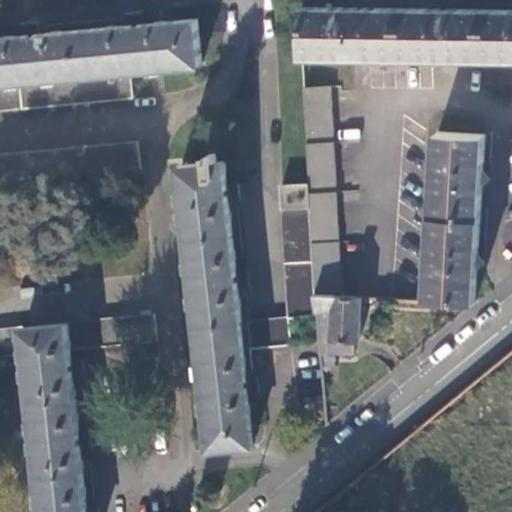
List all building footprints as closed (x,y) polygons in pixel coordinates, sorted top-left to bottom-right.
[(304,6),(303,54),(354,55),(369,55),(433,56),(447,56),(511,56),(511,8),(428,8),(326,7),(304,6)] [(0,82),(131,69),(152,67),(164,66),(203,62),(198,17),(166,20),(135,22),(32,32),(0,35),(0,82)] [(0,110),(133,98),(131,69),(0,82),(0,110)] [(305,87),(310,182),(316,290),(343,288),(333,91),(333,85),(305,87)] [(429,297),(476,300),(478,266),(481,267),(487,259),(483,255),(486,253),(489,208),(482,207),(484,185),(484,184),(486,184),(492,177),(489,172),(491,170),(494,131),(486,131),(486,133),(439,130),(429,297)] [(137,142),(0,154),(0,183),(140,171),(137,142)] [(239,196),(237,182),(228,183),(225,160),(219,160),(217,152),(211,153),(211,161),(184,164),(181,164),(209,448),(254,443),(251,410),(249,389),(258,388),(257,374),(249,375),(239,290),(239,284),(248,283),(246,269),(237,269),(230,209),(230,197),(239,196)] [(310,182),(284,184),(290,316),(317,313),(316,290),(310,182)] [(317,313),(321,351),(355,353),(356,339),(361,339),(364,293),(316,290),(317,313)] [(0,355),(27,353),(43,511),(87,511),(72,348),(158,339),(155,313),(0,328),(0,355)] [(252,348),(293,344),(290,316),(249,320),(252,348)]
